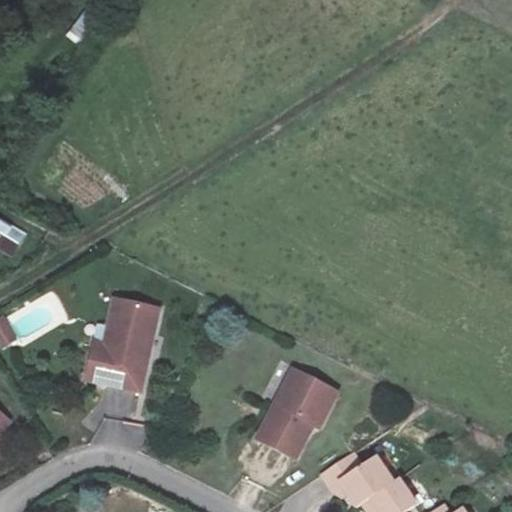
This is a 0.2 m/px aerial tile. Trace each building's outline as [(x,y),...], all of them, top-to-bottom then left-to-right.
[(0,219),(0,237),(17,248),(25,234),(0,219)] [(0,277),(2,279),(15,257),(0,248),(0,277)] [(0,318),(0,350),(18,343),(6,316),(0,318)] [(119,407),(131,326),(95,321),(88,366),(71,363),(66,399),(119,407)] [(308,403),(271,384),(253,419),(247,417),(229,449),(267,468),(285,435),(289,437),(308,403)] [(101,447),(142,452),(146,425),(105,419),(101,447)] [(349,506),(377,484),(359,463),(348,472),(336,455),(305,476),(318,494),(327,489),(342,511),(349,506)] [(382,481),(377,484),(349,506),(352,511),(393,511),(400,508),(382,481)]
